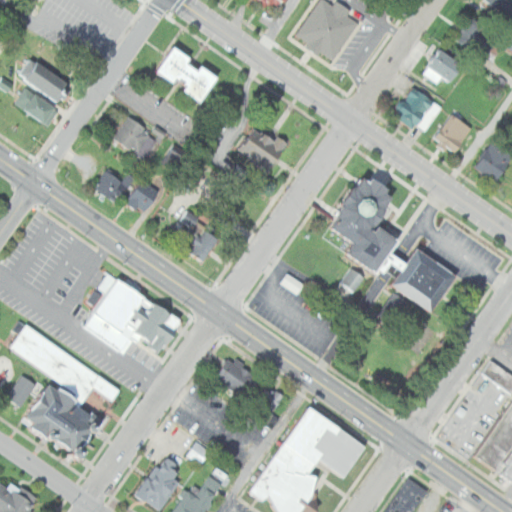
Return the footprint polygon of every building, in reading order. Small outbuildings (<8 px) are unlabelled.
[(328,61),(354,22),(343,15),(346,10),(331,1),(328,5),(320,0),(313,0),(290,35),(304,44),(300,49),(312,56),(314,52),(328,61)] [(511,0),(483,0),(509,17),(511,12),(511,0)] [(455,37),(472,54),(490,35),(473,18),(455,37)] [(511,55),(511,54),(511,33),(507,29),(496,41),(511,55)] [(145,72),(162,83),(165,78),(176,84),(171,92),(191,103),(209,73),(161,44),(145,72)] [(436,84),(442,76),(450,82),(463,65),(440,48),(421,73),(436,84)] [(19,76),(67,101),(77,82),(29,58),(19,76)] [(441,106),(412,86),(393,113),(421,133),(441,106)] [(51,125),(61,109),(27,87),(16,103),(51,125)] [(432,137),(454,153),(471,128),(450,112),(432,137)] [(145,131),(148,125),(131,114),(116,137),(137,150),(134,153),(144,160),(158,140),(145,131)] [(282,141),(270,134),(269,134),(260,129),(257,134),(245,126),(230,151),(263,172),(282,141)] [(495,182),(511,157),(511,144),(496,134),(472,167),(495,182)] [(186,150),(170,143),(163,164),(178,170),(186,150)] [(128,172),(126,177),(105,169),(97,190),(123,200),(134,174),(128,172)] [(334,226),(356,241),(349,252),(377,272),(381,266),(396,277),(392,284),(432,312),(458,275),(417,246),(402,267),(388,258),(401,239),(379,225),(396,201),(390,197),(394,191),(374,177),(371,181),(364,176),(337,214),(341,216),(334,226)] [(150,212),(162,191),(143,179),(130,201),(150,212)] [(202,216),(186,209),(181,220),(198,227),(202,216)] [(210,258),(223,235),(208,226),(195,249),(210,258)] [(307,283),(290,272),(283,283),(300,294),(307,283)] [(117,275),(82,324),(129,357),(142,339),(170,359),(191,328),(117,275)] [(80,455),(102,420),(80,406),(92,388),(111,401),(120,387),(21,323),(6,347),(53,378),(26,420),(80,455)] [(259,377),(231,355),(214,376),(237,394),(245,384),(250,388),(259,377)] [(511,394),(479,371),(487,359),(511,376),(511,394)] [(36,384),(22,374),(5,395),(19,406),(36,384)] [(249,412),(264,423),(283,395),(269,385),(249,412)] [(471,455),(511,397),(511,476),(508,482),(471,455)] [(250,492),(309,407),(365,447),(344,476),(317,459),(307,473),(317,476),(312,495),(318,511),(275,511),(272,507),(250,492)] [(208,451),(196,441),(186,454),(199,464),(208,451)] [(135,494),(159,510),(186,471),(162,454),(135,494)] [(171,511),(205,511),(223,485),(208,475),(199,489),(190,484),(171,511)] [(382,511),(406,477),(427,490),(412,511),(382,511)] [(0,511),(1,511),(33,511),(42,498),(14,480),(10,486),(2,481),(0,483),(0,511)]
